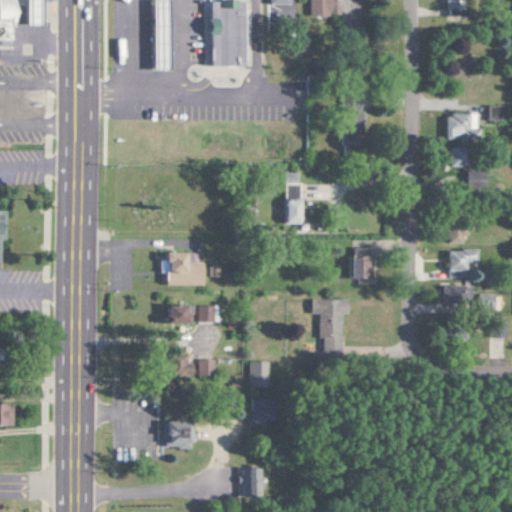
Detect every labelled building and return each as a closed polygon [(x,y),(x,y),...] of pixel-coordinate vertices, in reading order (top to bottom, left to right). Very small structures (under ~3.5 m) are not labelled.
[(0,0),(10,0),(13,9),(9,23),(7,23),(7,45),(0,45),(0,0)] [(22,0),(22,23),(40,23),(40,0),(22,0)] [(331,14),(330,0),(304,0),(305,16),(331,14)] [(457,9),(457,0),(441,0),(441,8),(457,9)] [(166,72),(166,4),(149,4),(149,72),(166,72)] [(242,70),(207,69),(206,4),(242,5),(242,70)] [(337,93),(337,144),(356,144),(356,93),(337,93)] [(482,120),(499,120),(499,106),(483,106),(482,120)] [(469,114),(439,114),(439,139),(469,139),(469,114)] [(461,167),(461,148),(444,148),(443,166),(461,167)] [(461,189),(479,189),(480,172),(461,171),(461,189)] [(279,172),(277,223),(293,224),(295,173),(279,172)] [(458,243),(458,226),(443,226),(443,243),(458,243)] [(346,278),(354,278),(353,284),(364,284),(364,246),(346,246),(346,278)] [(473,249),(443,250),(444,276),(462,276),(462,261),(473,261),(473,249)] [(180,253),(159,253),(160,285),(198,284),(198,263),(180,264),(180,253)] [(438,304),(467,303),(466,285),(437,286),(438,304)] [(491,293),(474,293),(473,311),(490,312),(491,293)] [(336,355),(337,313),(342,313),(342,300),(306,299),(305,314),(314,314),(313,339),(318,339),(318,354),(336,355)] [(182,306),(161,305),(160,323),(181,324),(182,306)] [(193,322),(209,321),(208,305),(192,306),(193,322)] [(502,338),(502,321),(487,321),(486,337),(502,338)] [(161,376),(184,375),(183,362),(179,362),(179,353),(161,354),(161,376)] [(193,375),(209,375),(209,360),(194,359),(193,375)] [(245,387),(264,386),(263,361),(244,362),(245,387)] [(266,408),(267,408),(266,400),(258,400),(258,401),(250,401),(250,418),(267,417),(266,408)] [(0,425),(8,425),(8,403),(0,403),(0,425)] [(186,447),(185,421),(158,422),(159,448),(186,447)] [(259,497),(258,469),(236,469),(236,497),(259,497)]
